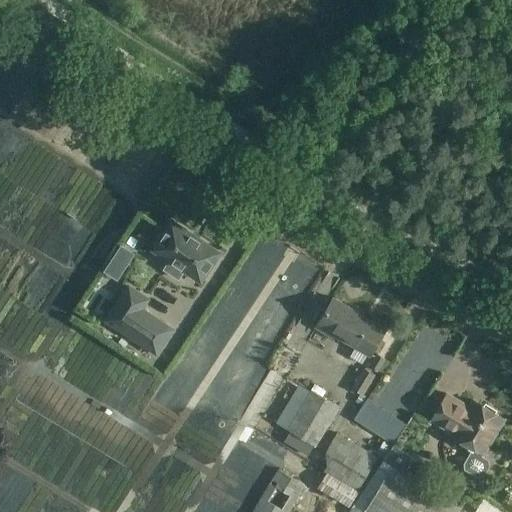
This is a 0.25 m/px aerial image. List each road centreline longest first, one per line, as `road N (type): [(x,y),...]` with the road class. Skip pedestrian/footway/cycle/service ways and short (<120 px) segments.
road 1 (tertiary): [(511,325),(335,235),(0,20)]
road 2 (unknown): [(71,0),(258,127)]
